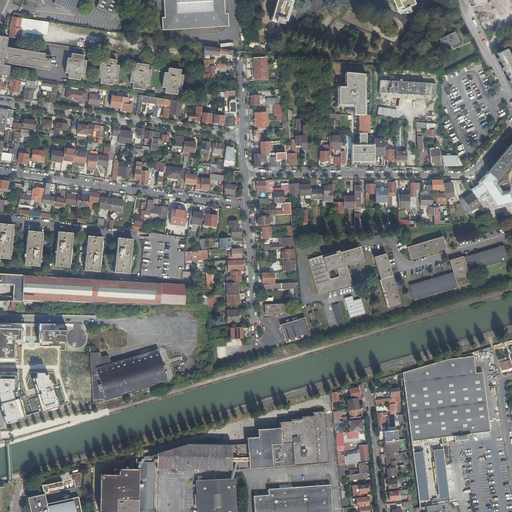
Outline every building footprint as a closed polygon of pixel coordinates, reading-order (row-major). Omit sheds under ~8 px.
[(31,0),(35,1),(35,0),(54,0),(53,3),(71,11),(76,0),(98,0),(95,7),(112,14),(118,2),(120,3),(120,0),(31,0)] [(163,0),(164,17),(161,17),(162,30),(165,29),(167,27),(213,25),(223,24),(225,26),(228,25),(227,13),(224,13),(223,0),(163,0)] [(276,0),(271,20),(279,23),(280,22),(284,23),(285,20),(286,20),(292,0),(392,0),(398,11),(415,4),(413,0),(276,0)] [(318,27),(325,31),(334,17),(328,13),(318,27)] [(21,18),(12,16),(11,27),(21,29),(21,28),(19,28),(21,18)] [(330,35),(337,38),(344,24),(337,20),(330,35)] [(21,29),(11,27),(9,37),(20,39),(21,29)] [(452,44),(453,45),(461,42),(455,31),(440,39),(444,47),(449,45),(452,44)] [(263,50),(265,46),(260,43),(254,41),(253,42),(251,41),(249,46),(256,48),(257,47),(263,50)] [(40,46),(69,50),(70,46),(41,42),(40,46)] [(0,74),(8,76),(10,62),(47,68),(49,59),(51,59),(52,55),(7,48),(7,47),(6,47),(0,45),(0,74)] [(233,55),(233,50),(204,46),(204,53),(219,55),(219,53),(230,54),(230,55),(233,55)] [(83,60),(85,49),(74,47),(73,53),(73,58),(69,57),(67,57),(65,72),(68,73),(67,78),(80,80),(81,75),(84,75),(86,60),(83,60)] [(511,53),(509,53),(507,48),(497,53),(511,83),(511,53)] [(115,65),(117,54),(105,52),(103,63),(100,62),(97,77),(101,78),(100,83),(112,85),(113,80),(116,80),(118,65),(115,65)] [(254,69),(266,68),(266,57),(253,58),(254,69)] [(148,65),(136,63),(135,68),(132,67),(130,82),(133,83),(132,88),(144,90),(145,85),(148,85),(151,70),(147,70),(148,65)] [(203,79),(214,78),(214,74),(214,69),(214,64),(203,64),(203,67),(203,71),(206,71),(206,74),(203,74),(203,79)] [(181,70),(168,68),(168,73),(164,72),(162,87),(165,88),(165,93),(177,95),(177,90),(181,90),(183,75),(180,75),(181,70)] [(267,79),(266,68),(254,69),(254,80),(267,79)] [(374,154),(374,144),(373,144),(366,144),(366,132),(369,132),(369,114),(366,114),(366,74),(346,72),(346,86),(337,86),(337,106),(354,106),(354,115),(359,115),(359,133),(359,143),(359,144),(351,145),(351,149),(351,163),(358,163),(358,164),(366,165),(366,163),(373,163),(374,154)] [(9,84),(10,76),(8,76),(0,74),(0,90),(1,91),(1,89),(5,90),(6,84),(9,84)] [(21,84),(25,84),(26,78),(10,76),(9,84),(9,85),(11,86),(10,91),(19,93),(21,81),(20,81),(22,81),(21,84)] [(41,89),(41,85),(42,81),(26,78),(25,84),(23,99),(32,100),(33,92),(33,88),(39,89),(41,89)] [(436,83),(380,80),(379,92),(384,93),(385,94),(387,94),(388,94),(388,93),(393,93),(394,94),(394,95),(396,95),(396,93),(407,94),(407,95),(409,96),(410,95),(411,95),(411,94),(414,94),(414,95),(416,95),(416,96),(418,96),(419,96),(419,95),(429,96),(429,97),(432,97),(432,96),(433,96),(434,91),(435,91),(436,83)] [(51,93),(57,94),(58,83),(42,81),(41,85),(52,87),(51,93)] [(89,94),(90,88),(84,87),(84,92),(67,89),(66,98),(78,100),(85,101),(85,100),(88,101),(89,94)] [(88,101),(88,103),(99,105),(100,95),(89,94),(88,101)] [(163,119),(168,120),(169,114),(169,108),(171,100),(145,96),(139,95),(137,108),(141,108),(142,102),(146,102),(155,104),(153,118),(157,118),(158,107),(156,107),(156,105),(156,103),(162,104),(162,105),(164,106),(163,119)] [(281,104),(280,98),(263,99),(262,95),(250,95),(251,105),(273,104),(276,104),(281,104)] [(110,106),(120,108),(122,97),(111,96),(110,106)] [(120,108),(120,110),(130,112),(131,105),(128,105),(129,98),(122,97),(120,108)] [(180,110),(186,111),(187,102),(171,100),(169,108),(170,108),(170,114),(180,115),(180,110)] [(200,115),(201,116),(202,107),(197,107),(196,115),(189,114),(189,118),(191,119),(199,121),(200,115)] [(212,114),(203,113),(202,122),(211,122),(212,114)] [(259,127),(267,126),(267,113),(255,113),(256,127),(259,127)] [(223,120),(225,120),(225,115),(214,115),(214,123),(223,123),(223,120)] [(235,118),(227,118),(226,126),(234,126),(235,118)] [(35,121),(23,119),(22,124),(21,128),(33,129),(35,121)] [(51,121),(43,120),(42,128),(50,129),(51,121)] [(10,130),(21,132),(21,128),(22,124),(14,123),(13,126),(12,125),(13,122),(6,121),(5,130),(6,130),(10,130)] [(54,137),(58,137),(59,129),(67,130),(68,124),(56,123),(56,124),(55,128),(54,128),(53,137),(54,137)] [(77,133),(78,133),(87,134),(87,133),(88,126),(78,125),(77,133)] [(99,143),(102,144),(104,127),(95,125),(94,131),(97,131),(96,136),(99,137),(98,143),(99,143)] [(136,139),(143,140),(145,129),(137,128),(137,131),(138,131),(136,139)] [(19,142),(21,132),(10,130),(8,140),(19,142)] [(152,139),(153,132),(153,131),(146,130),(144,144),(148,145),(148,142),(147,142),(148,138),(152,139)] [(132,133),(121,132),(119,142),(124,143),(124,142),(131,143),(132,133)] [(150,151),(158,152),(158,149),(157,149),(158,139),(159,140),(160,133),(153,132),(152,139),(151,148),(150,151)] [(177,146),(182,147),(184,136),(177,135),(176,146),(177,146)] [(330,136),(330,145),(330,148),(340,148),(340,136),(330,136)] [(292,164),(297,164),(296,145),(296,139),(292,139),(293,153),(288,154),(288,165),(292,165),(292,164)] [(374,154),(384,154),(384,139),(374,139),(374,144),(374,154)] [(209,148),(210,142),(202,141),(201,149),(210,150),(211,149),(209,148)] [(270,153),(269,141),(261,142),(261,154),(265,153),(270,153)] [(196,144),(185,142),(183,150),(189,151),(194,152),(196,144)] [(494,165),(488,172),(497,179),(511,160),(511,142),(509,147),(507,146),(505,149),(506,150),(496,162),(495,161),(492,164),(494,165)] [(222,144),(213,143),(212,153),(220,154),(221,150),(222,150),(223,145),(222,145),(222,144)] [(320,161),(330,160),(330,148),(330,145),(324,145),(323,151),(320,151),(320,161)] [(233,147),(226,146),(224,163),(223,169),(225,170),(226,170),(226,165),(233,166),(234,161),(233,147)] [(74,161),(75,151),(75,150),(64,148),(64,151),(63,160),(74,161)] [(45,151),(33,150),(32,159),(44,161),(45,151)] [(63,160),(64,151),(53,150),(51,160),(58,161),(58,162),(62,163),(63,160)] [(392,161),(395,161),(395,150),(385,150),(385,159),(392,159),(392,161)] [(396,159),(406,159),(406,151),(402,151),(402,150),(400,150),(400,151),(396,151),(396,159)] [(429,151),(431,162),(440,160),(439,152),(435,152),(435,150),(429,151)] [(85,163),(86,153),(75,151),(74,161),(73,165),(78,165),(79,162),(85,163)] [(27,163),(28,154),(20,153),(19,153),(18,162),(27,163)] [(265,153),(261,154),(254,154),(255,166),(260,165),(260,161),(265,161),(265,153)] [(96,165),(107,166),(109,156),(98,155),(97,157),(96,165)] [(442,155),(443,165),(462,166),(457,156),(442,155)] [(96,167),(96,165),(97,157),(89,156),(88,166),(96,167)] [(164,166),(165,164),(157,162),(155,170),(159,171),(157,186),(161,187),(163,175),(164,166)] [(129,178),(130,165),(119,163),(117,175),(122,176),(122,177),(129,178)] [(184,169),(168,166),(166,177),(174,179),(174,178),(182,179),(184,169)] [(211,168),(210,180),(223,181),(223,176),(218,175),(219,173),(214,173),(215,168),(211,168)] [(140,180),(139,182),(148,183),(149,172),(141,171),(140,180)] [(196,184),(197,176),(186,174),(185,182),(196,184)] [(209,190),(210,180),(202,179),(201,190),(209,190)] [(0,188),(7,189),(8,181),(0,180),(0,188)] [(442,180),(431,180),(431,185),(431,189),(440,189),(440,191),(441,191),(441,189),(444,189),(443,184),(442,181),(442,180)] [(257,192),(266,191),(266,181),(257,181),(257,192)] [(301,185),(301,195),(311,195),(311,190),(310,182),(301,182),(301,185)] [(388,194),(387,193),(387,202),(387,203),(387,209),(391,209),(391,196),(393,196),(393,192),(395,192),(395,182),(388,182),(388,192),(388,194)] [(443,184),(444,189),(444,192),(445,198),(454,196),(451,182),(443,184)] [(289,191),(289,194),(291,193),(292,197),(296,197),(295,193),(299,193),(298,183),(290,183),(290,184),(288,184),(289,191)] [(419,183),(410,183),(410,196),(415,196),(415,189),(419,189),(419,183)] [(225,184),(224,192),(235,194),(235,191),(235,189),(237,189),(237,186),(231,185),(225,184)] [(375,184),(365,184),(365,199),(368,199),(368,193),(375,193),(375,191),(375,184)] [(333,201),(333,185),(328,185),(328,186),(323,186),(324,201),(333,201)] [(427,195),(420,195),(420,205),(427,205),(427,209),(428,214),(433,215),(432,208),(431,189),(431,185),(426,185),(426,192),(427,192),(427,195)] [(36,190),(33,189),(32,196),(31,200),(35,201),(35,199),(41,199),(41,200),(42,200),(44,188),(36,187),(36,190)] [(383,187),(376,187),(376,191),(376,202),(380,203),(380,202),(387,202),(387,193),(387,188),(385,188),(385,190),(383,190),(383,187)] [(61,197),(55,196),(55,197),(54,205),(53,206),(65,207),(65,204),(67,193),(67,189),(62,188),(61,197)] [(482,188),(473,194),(478,202),(487,196),(482,188)] [(322,190),(311,190),(311,195),(311,198),(322,198),(322,190)] [(289,194),(289,191),(274,192),(274,202),(275,202),(285,201),(285,203),(290,202),(290,198),(285,198),(284,195),(289,194)] [(445,198),(444,192),(435,192),(436,203),(441,203),(441,201),(443,201),(443,204),(446,204),(445,198)] [(71,194),(67,193),(65,204),(77,206),(77,205),(78,195),(78,194),(72,193),(71,194)] [(89,200),(88,207),(88,209),(89,209),(91,210),(93,201),(99,202),(100,194),(90,193),(89,200)] [(464,214),(480,204),(478,202),(473,194),(472,193),(459,199),(460,203),(463,213),(464,214)] [(32,196),(21,194),(19,202),(19,204),(30,206),(31,200),(32,196)] [(409,194),(398,194),(398,208),(409,208),(409,194)] [(89,196),(78,195),(77,205),(88,207),(89,200),(89,196)] [(354,196),(344,196),(343,202),(343,207),(354,208),(354,206),(354,201),(354,196)] [(112,198),(101,197),(99,208),(111,209),(112,198)] [(116,199),(112,198),(111,209),(122,211),(124,200),(123,200),(123,201),(116,200),(116,199)] [(144,218),(143,222),(147,222),(148,217),(149,218),(150,213),(160,214),(160,218),(167,219),(169,207),(161,206),(160,207),(153,206),(153,200),(148,199),(147,207),(146,207),(145,210),(145,211),(144,218)] [(290,202),(285,203),(284,203),(285,211),(276,211),(276,215),(291,214),(291,209),(290,207),(290,202)] [(343,207),(343,202),(334,202),(334,213),(343,213),(343,207)] [(463,213),(460,203),(455,204),(459,215),(463,213)] [(432,208),(433,215),(434,224),(445,223),(445,221),(440,221),(439,221),(438,208),(432,208)] [(187,211),(173,209),(171,223),(185,225),(187,211)] [(144,218),(145,211),(141,210),(140,218),(135,217),(134,224),(141,225),(143,218),(144,218)] [(203,213),(191,211),(190,223),(201,224),(203,213)] [(206,214),(205,216),(204,225),(216,226),(217,215),(206,214)] [(269,223),(268,215),(258,216),(258,226),(269,225),(269,223)] [(237,220),(230,221),(230,228),(231,228),(232,236),(241,236),(240,227),(238,227),(237,220)] [(10,259),(14,225),(0,223),(0,260),(0,258),(10,259)] [(271,238),(271,227),(262,227),(262,229),(260,229),(261,239),(263,239),(271,238)] [(43,232),(28,231),(24,265),(39,267),(43,232)] [(73,233),(58,231),(54,266),(69,268),(73,233)] [(185,237),(165,235),(149,233),(149,237),(145,236),(141,276),(183,280),(183,271),(185,271),(185,254),(185,252),(185,239),(185,237)] [(99,272),(103,237),(88,236),(84,270),(99,272)] [(265,250),(270,250),(282,249),(294,248),(293,237),(290,237),(285,237),(285,244),(277,244),(277,245),(272,245),(270,245),(267,245),(267,247),(264,247),(265,250)] [(442,237),(407,247),(410,259),(446,248),(442,237)] [(132,239),(118,238),(114,272),(129,274),(132,239)] [(230,238),(220,238),(220,250),(231,249),(230,238)] [(463,257),(449,260),(453,272),(442,275),(409,285),(414,300),(457,287),(457,286),(470,282),(467,272),(507,260),(503,245),(463,257)] [(308,260),(318,294),(351,284),(346,265),(362,260),(358,247),(349,250),(348,248),(308,260)] [(241,258),(241,248),(232,249),(232,253),(232,257),(227,257),(228,259),(241,258)] [(295,260),(294,248),(282,249),(283,260),(288,260),(295,260)] [(188,252),(188,254),(190,254),(190,260),(200,260),(200,259),(207,258),(207,255),(207,250),(202,251),(197,251),(188,252)] [(385,254),(374,257),(389,308),(400,305),(385,254)] [(244,270),(243,259),(214,261),(214,264),(212,264),(212,267),(228,266),(228,264),(234,264),(234,270),(244,270)] [(296,264),(295,260),(288,260),(285,260),(286,267),(283,267),(284,272),(292,271),(291,269),(294,268),(294,264),(296,264)] [(241,282),(240,271),(231,271),(231,283),(238,282),(241,282)] [(275,284),(275,272),(262,273),(263,283),(270,282),(270,284),(275,284)] [(0,300),(7,301),(90,303),(147,304),(184,305),(185,285),(156,283),(23,275),(0,273),(0,283),(13,284),(13,295),(0,294),(0,300)] [(227,294),(239,294),(238,282),(231,283),(227,283),(227,294)] [(298,293),(297,282),(275,284),(270,284),(264,284),(264,289),(280,290),(282,290),(294,289),(295,294),(298,293)] [(238,294),(231,294),(231,305),(239,304),(238,294)] [(344,298),(350,317),(364,313),(360,298),(353,301),(351,296),(344,298)] [(12,301),(12,310),(23,310),(23,309),(22,309),(22,301),(12,301)] [(287,303),(265,304),(265,314),(288,313),(287,303)] [(338,324),(344,322),(338,303),(332,305),(338,324)] [(238,310),(228,311),(228,322),(239,322),(238,310)] [(209,329),(217,329),(216,318),(208,318),(209,326),(209,329)] [(301,327),(301,319),(281,325),(286,343),(303,338),(301,327)] [(27,323),(0,323),(0,348),(17,348),(27,346),(27,323)] [(66,323),(39,324),(40,346),(65,346),(66,335),(66,323)] [(242,338),(243,338),(242,327),(231,328),(231,339),(242,338)] [(17,348),(0,348),(0,367),(6,368),(17,367),(17,348)] [(158,349),(109,364),(105,357),(101,358),(98,354),(90,354),(91,374),(93,400),(106,399),(106,400),(168,380),(158,349)] [(473,356),(428,366),(415,369),(402,372),(406,403),(411,441),(454,436),(454,441),(468,439),(467,434),(490,431),(489,426),(489,424),(487,412),(483,382),(482,372),(475,373),(473,356)] [(502,371),(511,368),(509,360),(505,361),(505,358),(499,360),(502,371)] [(15,373),(0,373),(0,390),(15,389),(15,373)] [(47,374),(31,379),(41,411),(58,406),(47,374)] [(75,399),(91,398),(89,380),(90,380),(89,374),(81,375),(82,381),(79,381),(79,385),(73,386),(75,399)] [(351,399),(353,398),(360,397),(358,387),(349,389),(351,399)] [(400,401),(398,388),(390,389),(390,395),(394,395),(395,402),(398,401),(400,401)] [(17,390),(0,393),(0,402),(4,422),(25,418),(17,390)] [(358,409),(357,398),(353,398),(351,399),(347,400),(348,410),(358,409)] [(402,419),(400,401),(398,401),(400,415),(397,415),(390,416),(389,416),(388,416),(389,421),(387,421),(387,427),(395,427),(394,420),(399,419),(402,419)] [(349,421),(350,421),(350,420),(360,419),(360,414),(358,414),(358,410),(349,411),(349,416),(343,417),(343,422),(349,421)] [(247,444),(241,444),(242,469),(256,468),(295,465),(329,463),(325,411),(312,412),(313,416),(301,416),(301,418),(290,419),(291,421),(279,422),(280,427),(257,429),(258,437),(247,437),(247,444)] [(350,421),(349,421),(350,431),(357,431),(363,430),(362,420),(350,421)] [(385,436),(386,441),(395,440),(396,440),(395,430),(384,431),(384,436),(385,436)] [(358,436),(348,437),(348,444),(352,444),(359,443),(358,436)] [(156,454),(156,469),(176,469),(205,469),(231,470),(242,469),(241,444),(232,445),(222,445),(222,440),(219,440),(219,439),(188,438),(188,444),(160,452),(156,454)] [(385,447),(386,454),(396,453),(395,440),(386,441),(385,442),(384,442),(385,447)] [(354,454),(368,452),(367,444),(359,445),(359,452),(354,452),(354,454)] [(439,498),(449,497),(443,449),(433,450),(439,498)] [(419,501),(429,500),(423,451),(413,453),(419,501)] [(361,463),(361,461),(369,460),(368,452),(354,454),(347,454),(348,464),(359,463),(361,463)] [(381,455),(381,458),(386,458),(386,465),(389,465),(389,466),(395,466),(396,466),(395,461),(394,461),(393,455),(396,455),(399,455),(399,453),(398,453),(396,453),(386,454),(385,454),(381,455)] [(106,511),(123,511),(154,511),(156,469),(156,454),(144,457),(144,462),(137,462),(137,469),(132,469),(121,468),(121,474),(111,474),(106,474),(98,474),(97,511),(106,511)] [(389,466),(387,467),(388,477),(396,476),(395,466),(389,466)] [(81,486),(81,473),(71,475),(72,480),(74,480),(75,487),(81,486)] [(367,479),(366,473),(361,474),(356,474),(349,475),(350,480),(353,480),(353,481),(357,481),(357,480),(367,479)] [(236,511),(236,493),(235,479),(196,480),(197,511),(236,511)] [(397,488),(396,479),(387,480),(388,489),(397,488)] [(45,493),(49,492),(49,491),(64,488),(62,481),(43,485),(44,491),(45,491),(45,493)] [(253,497),(254,511),(332,511),(331,495),(330,485),(292,488),(268,490),(269,496),(253,497)] [(363,495),(364,495),(364,493),(364,491),(365,491),(368,491),(368,485),(359,486),(358,485),(352,485),(354,496),(356,496),(362,496),(363,495)] [(408,493),(409,502),(412,501),(411,489),(404,490),(397,491),(389,492),(390,500),(398,499),(398,494),(408,493)] [(44,493),(27,497),(30,509),(30,511),(81,511),(78,496),(46,503),(44,493)] [(360,507),(368,506),(368,497),(363,497),(362,497),(362,496),(356,496),(357,502),(353,502),(354,507),(360,507)]
